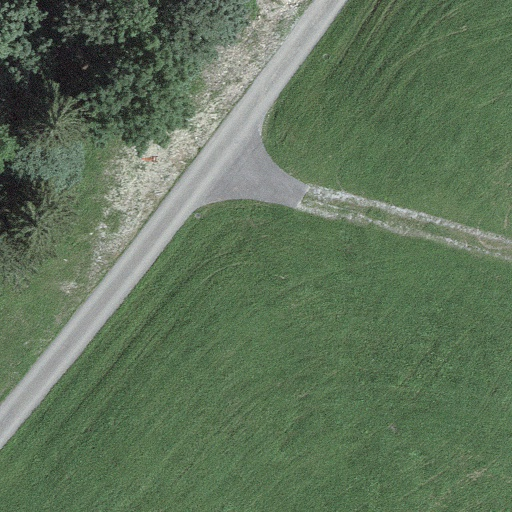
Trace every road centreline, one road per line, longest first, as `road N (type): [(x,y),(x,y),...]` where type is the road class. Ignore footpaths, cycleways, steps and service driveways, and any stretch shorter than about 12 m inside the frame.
road 1 (track): [(342,0),(219,164),(0,427)]
road 2 (track): [(219,164),(511,254)]
